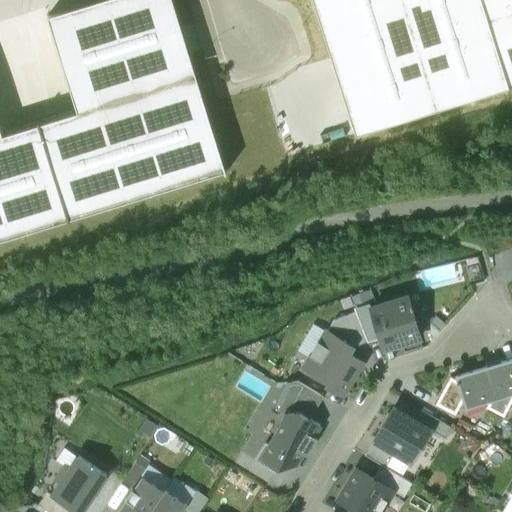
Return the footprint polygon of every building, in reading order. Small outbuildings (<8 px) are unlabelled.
[(0,232),(69,211),(70,214),(72,213),(71,211),(225,163),(225,166),(228,165),(176,0),(74,0),(49,8),(78,104),(41,115),(40,113),(38,113),(39,116),(4,127),(0,114),(0,232)] [(511,0),(312,0),(355,137),(511,88),(511,0)] [(407,294),(370,305),(384,348),(420,337),(407,294)] [(333,318),(327,330),(353,345),(367,340),(356,310),(333,318)] [(444,324),(436,316),(426,328),(434,335),(444,324)] [(326,329),(319,340),(318,340),(310,353),(311,354),(304,365),(328,380),(326,383),(343,393),(363,362),(348,353),(353,345),(327,330),(326,329)] [(511,357),(454,374),(456,379),(450,376),(435,403),(455,414),(462,400),(465,408),(489,401),(486,407),(503,417),(511,400),(511,357)] [(323,395),(292,377),(279,399),(287,404),(309,417),(323,395)] [(267,427),(256,445),(276,457),(279,453),(296,463),(303,452),(307,454),(317,437),(313,435),(320,424),(309,417),(287,404),(271,429),(267,427)] [(415,420),(393,407),(373,439),(410,461),(430,429),(415,420)] [(452,428),(421,409),(415,420),(430,429),(445,438),(452,428)] [(63,467),(54,481),(78,497),(82,500),(109,460),(80,441),(71,454),(67,451),(58,464),(63,467)] [(392,456),(371,443),(364,454),(381,464),(385,467),(392,456)] [(138,446),(125,466),(135,472),(148,452),(138,446)] [(142,511),(167,476),(145,461),(136,475),(134,474),(127,485),(128,486),(119,499),(137,511),(142,511)] [(385,467),(381,464),(372,478),(393,491),(403,497),(411,483),(385,467)] [(372,478),(356,468),(337,499),(359,511),(379,511),(393,491),(372,478)] [(142,511),(175,511),(182,503),(180,502),(189,489),(167,475),(167,476),(142,511)] [(198,476),(189,489),(180,502),(182,503),(192,510),(201,496),(209,483),(198,476)] [(69,509),(78,497),(54,481),(49,477),(40,490),(69,509)] [(190,511),(208,511),(213,505),(201,496),(192,510),(190,511)] [(18,511),(42,511),(26,501),(18,511)]
